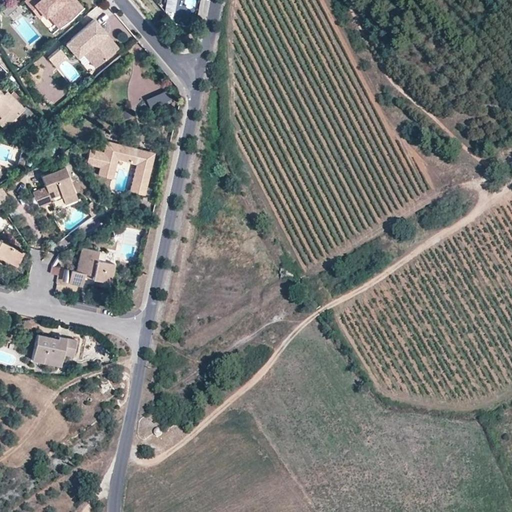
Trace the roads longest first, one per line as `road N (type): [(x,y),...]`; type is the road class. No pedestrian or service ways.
road 1 (track): [(120,456),(154,460),(170,451),(315,315),(511,190)]
road 2 (residential): [(147,332),(201,74)]
road 3 (track): [(0,459),(61,388),(123,361),(147,332)]
road 4 (unclassified): [(114,511),(147,332)]
road 5 (residential): [(147,332),(0,298)]
